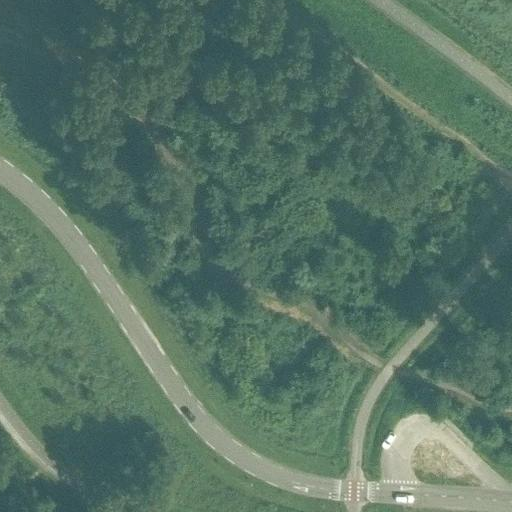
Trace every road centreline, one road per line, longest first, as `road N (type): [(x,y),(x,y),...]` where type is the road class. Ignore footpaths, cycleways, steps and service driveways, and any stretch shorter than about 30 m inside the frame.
road 1 (unknown): [(0,40),(81,64),(114,83),(169,156),(222,269),(309,311),(375,365),(511,411)]
road 2 (unclassified): [(511,503),(318,489),(253,467),(215,440),(179,398),(56,219),(0,169)]
